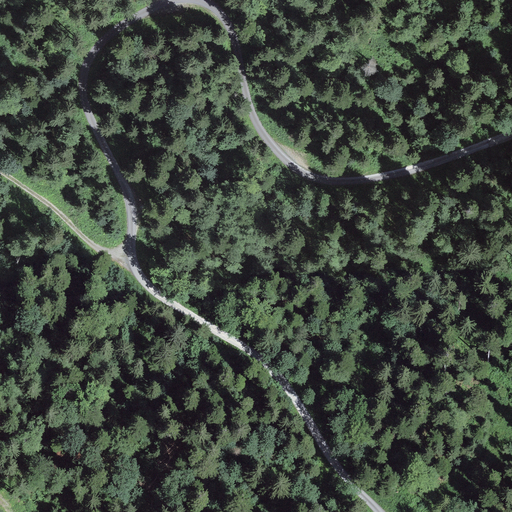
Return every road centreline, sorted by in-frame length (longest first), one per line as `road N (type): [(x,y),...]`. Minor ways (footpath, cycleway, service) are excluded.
road 1 (track): [(379,511),(271,369),(142,278),(130,198),(81,101),(81,69),(120,25),(203,6),(228,32),(268,137),(290,162),(320,177),(399,172),(511,135)]
road 2 (track): [(133,258),(90,244),(0,170)]
